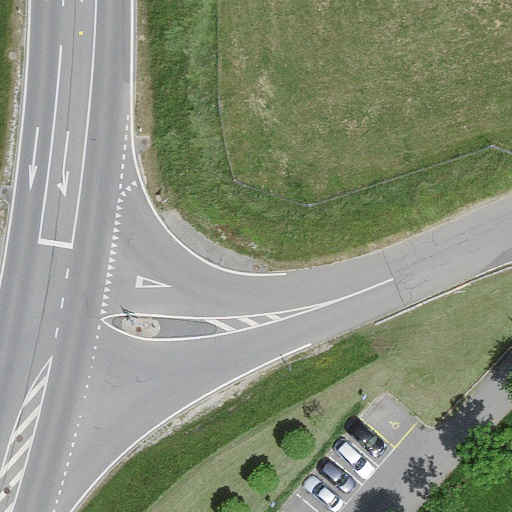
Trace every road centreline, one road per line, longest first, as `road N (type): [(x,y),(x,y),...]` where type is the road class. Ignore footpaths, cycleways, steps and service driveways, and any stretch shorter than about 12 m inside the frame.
road 1 (residential): [(511,225),(351,294),(268,319),(141,326),(47,313)]
road 2 (primary): [(79,0),(47,313)]
road 3 (primary): [(47,313),(2,511)]
